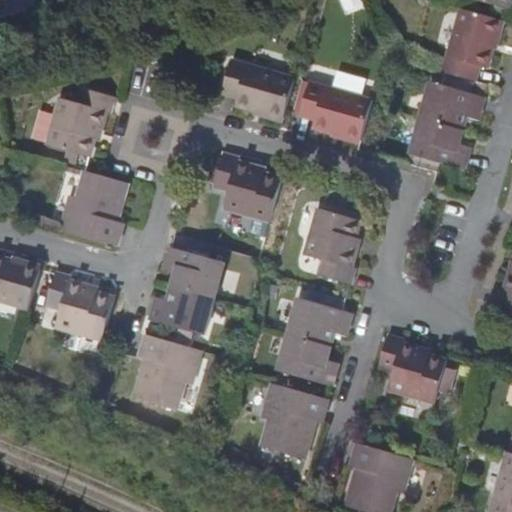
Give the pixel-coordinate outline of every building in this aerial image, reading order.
[(0,0),(0,21),(35,8),(32,0),(0,0)] [(468,0),(504,11),(508,12),(511,0),(468,0)] [(487,71),(501,23),(461,11),(443,74),(475,84),(479,69),(487,71)] [(284,121),(295,81),(232,63),(223,96),(238,100),(236,108),(284,121)] [(477,123),(484,100),(430,84),(419,121),(409,157),(463,172),(464,170),(470,148),(460,145),(463,134),(467,120),(477,123)] [(361,143),(371,108),(372,103),(309,86),(300,118),(315,122),(313,130),(361,143)] [(96,135),(100,136),(106,115),(110,116),(114,100),(81,90),(78,103),(60,99),(47,146),(90,158),(95,141),(96,135)] [(282,181),(264,176),(260,175),(261,171),(237,164),(239,160),(224,155),(214,189),(229,193),(224,211),(270,224),(282,181)] [(115,231),(117,224),(127,186),(85,174),(84,174),(77,199),(71,198),(61,232),(117,247),(122,233),(115,231)] [(351,271),(357,249),(353,247),(355,241),(360,223),(358,223),(317,211),(304,258),(322,263),(318,277),(350,287),(355,272),(351,271)] [(115,231),(122,233),(123,226),(117,224),(115,231)] [(204,338),(215,302),(225,266),(171,250),(164,273),(176,276),(172,290),(168,303),(156,299),(149,322),(204,338)] [(0,303),(29,311),(40,271),(0,259),(0,303)] [(511,270),(511,271),(504,293),(501,292),(497,307),(511,311),(511,270)] [(70,283),(70,280),(55,275),(46,307),(61,312),(56,329),(102,342),(114,300),(97,296),(98,291),(70,283)] [(352,316),(343,314),(298,301),(288,337),(279,372),(332,387),(338,364),(328,361),(335,336),(345,339),(352,316)] [(147,355),(145,362),(134,399),(178,413),(186,385),(192,387),(202,354),(146,337),(141,353),(147,355)] [(422,355),(423,352),(403,346),(403,343),(387,339),(379,371),(394,375),(389,392),(435,406),(447,363),(428,357),(422,355)] [(139,360),(145,362),(147,355),(141,353),(139,360)] [(318,415),(323,416),(328,401),(270,385),(261,419),(268,422),(260,448),(305,461),(315,422),(318,415)] [(318,415),(315,422),(321,424),(323,416),(318,415)] [(357,463),(356,469),(345,508),(358,511),(391,511),(397,494),(404,495),(413,461),(357,446),(352,462),(357,463)] [(511,511),(511,456),(507,455),(491,511),(511,511)]
